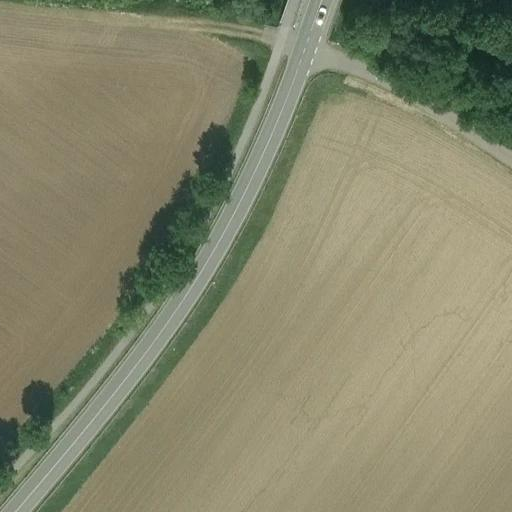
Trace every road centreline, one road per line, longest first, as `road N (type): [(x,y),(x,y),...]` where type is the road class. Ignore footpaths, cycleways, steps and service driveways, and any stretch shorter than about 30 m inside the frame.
road 1 (tertiary): [(13,511),(116,388),(211,253),(305,49)]
road 2 (unclassified): [(305,49),(422,93),(511,155)]
